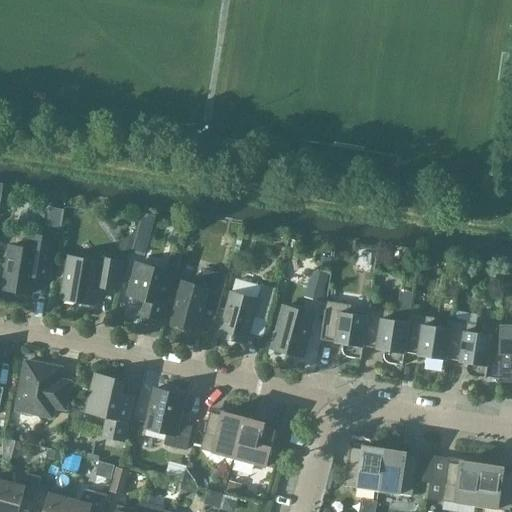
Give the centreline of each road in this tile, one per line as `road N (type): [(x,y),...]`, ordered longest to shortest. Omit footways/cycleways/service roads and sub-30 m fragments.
road 1 (residential): [(333,411),(316,398),(0,328)]
road 2 (residential): [(511,428),(351,404),(333,411)]
